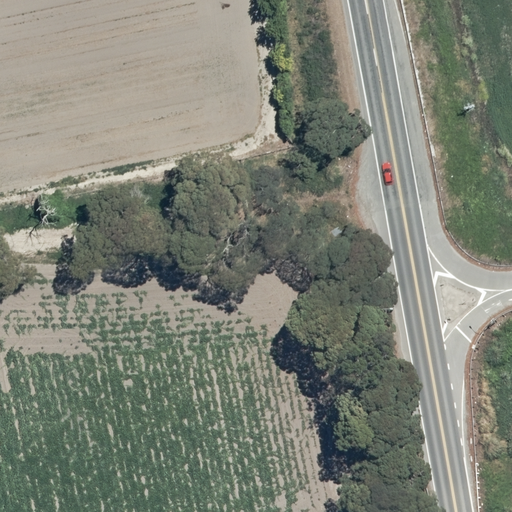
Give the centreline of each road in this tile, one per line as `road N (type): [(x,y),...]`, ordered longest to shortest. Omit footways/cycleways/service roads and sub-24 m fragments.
road 1 (secondary): [(438,410),(366,0)]
road 2 (secondary): [(366,0),(402,54),(439,245),(456,265),(511,285)]
road 3 (unclassified): [(511,299),(465,337),(438,410)]
